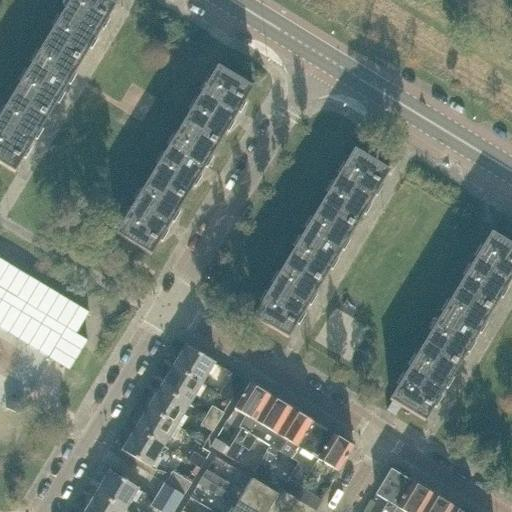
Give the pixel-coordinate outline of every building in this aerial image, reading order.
[(81,61),(115,5),(106,0),(72,0),(48,41),(81,61)] [(48,116),(81,61),(48,41),(14,96),(48,116)] [(218,143),(252,88),(218,68),(185,123),(218,143)] [(0,162),(14,171),(48,116),(14,96),(0,119),(0,162)] [(185,198),(218,143),(185,123),(152,178),(185,198)] [(355,227),(388,171),(355,151),(321,207),(355,227)] [(151,254),(185,198),(152,178),(118,233),(151,254)] [(321,281),(355,227),(321,207),(288,261),(321,281)] [(491,310),(511,275),(511,245),(492,234),(458,290),(491,310)] [(288,337),(321,281),(288,261),(255,316),(288,337)] [(0,281),(0,321),(75,357),(92,323),(1,279),(0,281)] [(458,364),(491,310),(458,290),(425,344),(458,364)] [(346,302),(338,296),(316,329),(350,353),(375,316),(349,298),(346,302)] [(425,420),(458,364),(425,344),(391,399),(425,420)] [(202,384),(215,363),(186,345),(173,367),(202,384)] [(189,405),(202,384),(173,367),(161,388),(189,405)] [(230,402),(244,380),(232,373),(219,395),(230,402)] [(249,432),(271,397),(250,384),(234,409),(246,416),(239,427),(241,429),(230,448),(215,439),(210,447),(225,456),(232,460),(249,432)] [(177,426),(189,405),(161,388),(148,408),(177,426)] [(270,445),(277,435),(292,409),(271,397),(249,432),(257,437),(270,445)] [(11,399),(6,411),(19,416),(23,405),(11,399)] [(392,401),(387,410),(395,415),(400,407),(392,401)] [(206,415),(218,422),(223,413),(212,406),(206,415)] [(164,447),(177,426),(148,408),(135,429),(164,447)] [(290,458),(291,457),(297,447),(312,422),(292,409),(277,435),(270,445),(266,452),(267,452),(254,473),(266,481),(272,472),(267,469),(278,450),(280,451),(290,458)] [(212,432),(218,422),(206,415),(200,425),(212,432)] [(304,483),(312,469),(317,459),(333,434),(312,422),(297,447),(291,457),(300,462),(292,476),(304,483)] [(151,468),(164,447),(135,429),(122,451),(151,468)] [(241,465),(257,437),(249,432),(232,460),(241,465)] [(339,472),(354,447),(333,434),(317,459),(339,472)] [(201,469),(206,459),(194,452),(188,461),(201,469)] [(392,470),(391,469),(376,495),(387,502),(381,511),(393,511),(412,482),(392,470)] [(138,489),(126,481),(110,471),(97,493),(125,510),(138,489)] [(184,495),(192,483),(172,471),(165,483),(184,495)] [(259,511),(219,487),(202,477),(198,484),(224,500),(223,502),(233,509),(231,511),(259,511)] [(259,511),(267,511),(278,495),(252,479),(244,491),(233,485),(232,486),(223,481),(219,487),(259,511)] [(422,511),(433,495),(412,482),(393,511),(422,511)] [(178,505),(184,495),(165,483),(159,493),(178,505)] [(315,510),(321,499),(301,487),(295,498),(315,510)] [(123,511),(125,510),(97,493),(85,511),(123,511)] [(161,511),(173,511),(178,505),(159,493),(151,506),(161,511)] [(450,511),(453,507),(433,495),(422,511),(450,511)]
